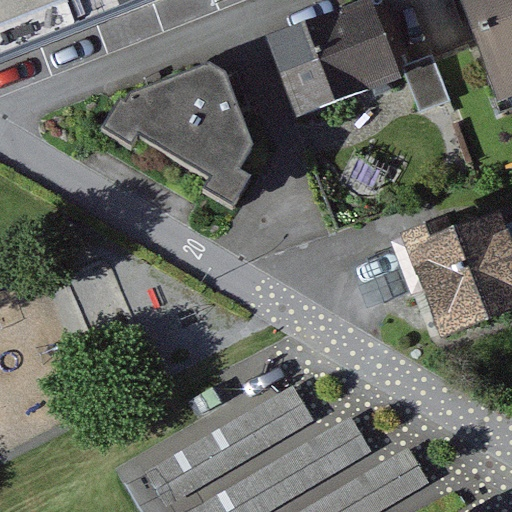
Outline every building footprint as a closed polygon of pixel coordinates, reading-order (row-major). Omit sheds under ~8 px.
[(0,0),(0,60),(155,0),(0,0)] [(511,0),(473,0),(508,103),(511,101),(511,0)] [(389,9),(277,47),(305,131),(417,93),(389,9)] [(265,182),(228,71),(116,110),(240,191),(265,182)] [(511,210),(414,243),(450,349),(511,327),(511,210)] [(146,477),(166,511),(315,425),(294,390),(146,477)] [(195,511),(276,511),(371,456),(351,421),(195,511)] [(306,511),(386,511),(430,487),(409,452),(306,511)]
